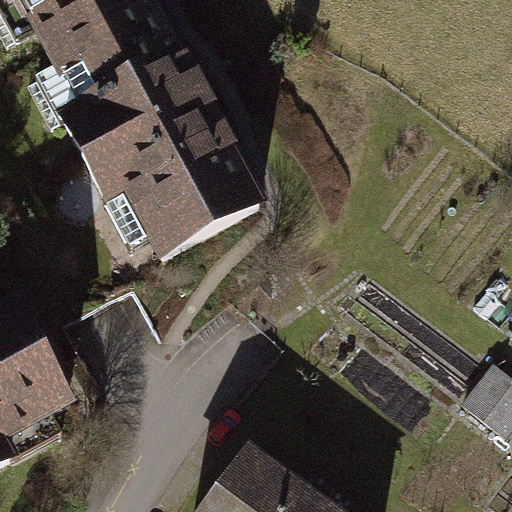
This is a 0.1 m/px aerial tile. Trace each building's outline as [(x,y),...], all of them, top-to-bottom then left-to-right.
[(0,0),(0,35),(8,51),(39,34),(49,53),(147,1),(146,0),(0,0)] [(173,48),(147,1),(49,53),(59,72),(29,88),(54,133),(61,129),(130,259),(154,246),(163,263),(260,211),(173,48)] [(15,313),(0,321),(0,469),(11,463),(14,468),(62,442),(50,420),(68,410),(15,313)] [(470,410),(511,434),(511,379),(495,369),(470,410)] [(322,511),(248,458),(208,511),(322,511)]
